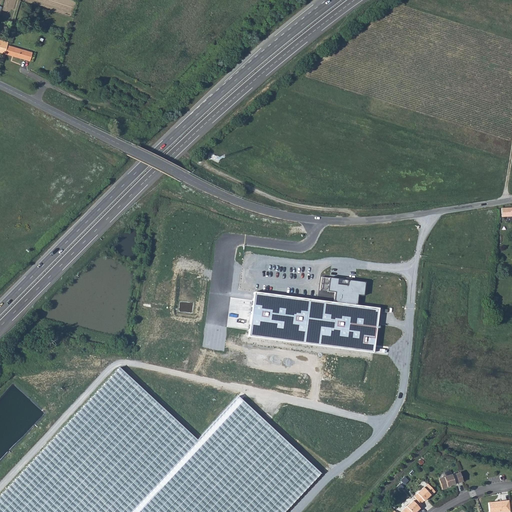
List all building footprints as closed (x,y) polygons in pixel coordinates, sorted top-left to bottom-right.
[(0,52),(5,54),(8,45),(9,43),(0,39),(0,52)] [(5,54),(29,60),(32,52),(8,45),(5,54)] [(511,207),(501,208),(501,217),(511,216),(511,207)] [(374,352),(380,308),(358,305),(359,295),(365,295),(367,282),(331,278),(328,292),(335,293),(333,302),(256,292),(249,336),(374,352)] [(443,477),(438,479),(441,489),(447,487),(446,486),(449,485),(454,484),(461,481),(459,472),(451,475),(451,474),(443,477)] [(416,494),(413,497),(415,498),(420,504),(423,501),(427,497),(429,495),(430,496),(434,492),(427,484),(423,488),(423,487),(416,493),(416,494)] [(406,507),(402,511),(403,511),(415,511),(419,508),(422,505),(420,504),(415,498),(412,501),(405,507),(406,507)] [(508,500),(488,503),(488,511),(503,511),(510,511),(508,500)]
